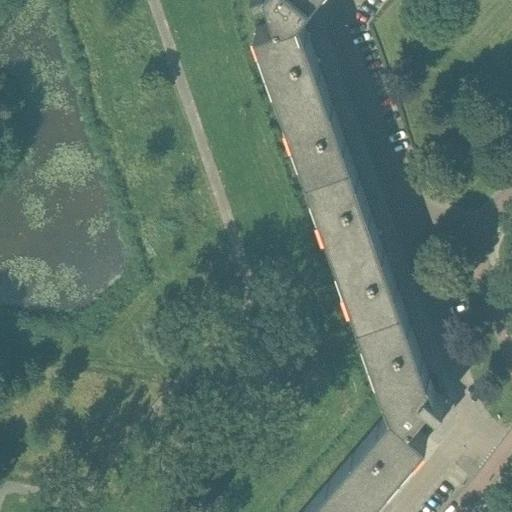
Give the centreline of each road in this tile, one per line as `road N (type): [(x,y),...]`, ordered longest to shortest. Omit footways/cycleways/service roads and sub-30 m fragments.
road 1 (residential): [(469,239),(388,181),(339,35),(348,0)]
road 2 (residential): [(511,355),(469,239)]
